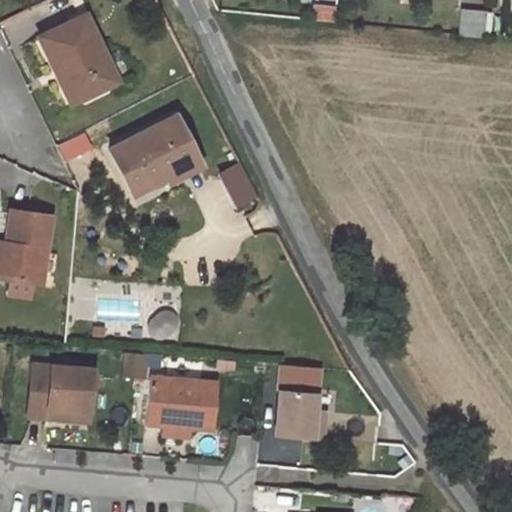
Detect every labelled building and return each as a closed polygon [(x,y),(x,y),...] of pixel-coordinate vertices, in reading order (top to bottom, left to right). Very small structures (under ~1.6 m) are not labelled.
[(461,7),(459,33),(482,35),(484,10),(461,7)] [(84,14),(42,35),(74,102),(117,81),(84,14)] [(169,183),(183,176),(176,164),(194,154),(174,115),(109,150),(133,195),(165,178),(169,183)] [(83,134),(55,143),(61,159),(89,150),(83,134)] [(200,166),(194,154),(176,164),(183,176),(200,166)] [(232,209),(256,197),(238,160),(214,172),(232,209)] [(5,243),(0,273),(0,278),(38,285),(43,252),(49,215),(10,210),(5,243)] [(56,254),(43,252),(38,285),(51,287),(56,254)] [(103,330),(93,329),(92,336),(102,337),(103,330)] [(124,376),(133,377),(135,356),(125,355),(124,376)] [(133,377),(142,378),(145,357),(135,356),(133,377)] [(27,416),(48,417),(49,406),(88,410),(92,371),(31,366),(27,416)] [(278,371),(277,386),(289,388),(291,373),(278,371)] [(144,424),(161,425),(161,420),(187,422),(188,427),(212,430),(215,383),(148,378),(144,424)] [(279,392),(276,435),(322,439),(324,422),(313,422),(314,411),(315,394),(279,392)] [(87,421),(88,410),(49,406),(48,417),(87,421)] [(325,412),(314,411),(313,422),(324,422),(325,412)] [(186,434),(188,427),(187,422),(161,420),(161,425),(160,432),(186,434)] [(300,464),(302,440),(262,436),(260,461),(300,464)]
